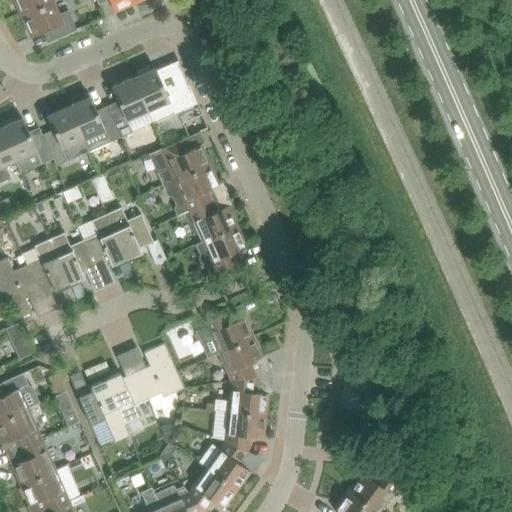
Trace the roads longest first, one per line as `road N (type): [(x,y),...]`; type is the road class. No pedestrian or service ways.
road 1 (residential): [(286,260),(178,31),(155,27),(35,74),(17,70)]
road 2 (residential): [(269,511),(290,461),(305,321),(286,260)]
road 3 (primary): [(511,233),(409,0)]
road 4 (residential): [(54,338),(135,300),(196,302),(286,260)]
